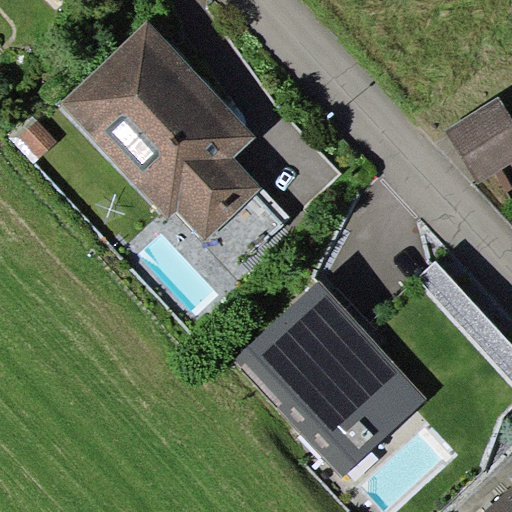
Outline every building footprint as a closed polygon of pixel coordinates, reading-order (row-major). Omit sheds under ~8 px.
[(148,21),(60,104),(167,219),(178,209),(206,239),(263,185),(236,156),(256,137),(148,21)] [(511,116),(510,113),(499,96),(445,130),(478,183),(511,162),(511,116)] [(57,140),(38,119),(18,137),(37,158),(57,140)] [(321,279),(234,359),(342,477),(429,397),(321,279)] [(511,511),(511,485),(483,511),(511,511)]
